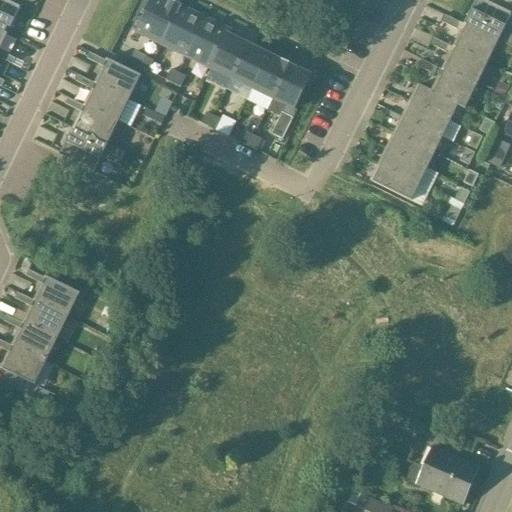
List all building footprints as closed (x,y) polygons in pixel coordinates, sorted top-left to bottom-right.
[(161,52),(179,10),(157,0),(153,0),(135,39),(161,52)] [(500,42),(511,48),(511,31),(505,29),(511,17),(476,0),(466,22),(464,25),(467,26),(468,25),(500,42)] [(0,29),(6,33),(8,29),(12,31),(19,15),(0,5),(0,29)] [(188,64),(206,23),(179,10),(161,52),(188,64)] [(458,30),(461,23),(445,15),(441,22),(458,30)] [(188,64),(210,75),(224,45),(230,34),(206,23),(188,64)] [(467,26),(456,48),(489,64),(500,42),(468,25),(467,26)] [(450,46),(434,38),(430,45),(447,53),(450,46)] [(228,89),(244,54),(224,45),(210,75),(208,80),(228,89)] [(489,64),(456,48),(445,71),(477,87),(489,64)] [(98,85),(129,100),(140,78),(141,76),(107,59),(106,61),(90,53),(87,59),(106,68),(98,85)] [(250,99),(266,65),(244,54),(228,89),(250,99)] [(439,68),(422,60),(419,68),(435,76),(439,68)] [(275,110),(291,76),(266,65),(250,99),(275,110)] [(166,81),(173,85),(179,74),(171,70),(166,81)] [(477,87),(445,71),(434,94),(459,106),(466,110),(477,87)] [(98,85),(79,75),(76,81),(92,89),(92,90),(94,91),(87,106),(86,107),(118,123),(129,100),(98,85)] [(295,120),(311,85),(291,76),(275,110),(295,120)] [(459,106),(434,94),(420,87),(412,102),(452,122),(459,106)] [(412,102),(405,118),(444,137),(452,122),(412,102)] [(118,123),(86,107),(75,130),(107,146),(119,123),(118,123)] [(503,135),(511,138),(511,112),(503,108),(496,125),(505,129),(503,135)] [(405,118),(397,134),(436,153),(444,137),(405,118)] [(107,146),(75,130),(74,132),(73,132),(69,141),(100,156),(102,151),(113,156),(116,150),(107,146)] [(243,143),(258,150),(264,138),(249,131),(243,143)] [(397,134),(389,150),(428,169),(436,153),(397,134)] [(498,140),(491,162),(505,166),(511,144),(498,140)] [(389,150),(381,166),(420,185),(428,169),(389,150)] [(420,185),(381,166),(373,182),(412,202),(420,185)] [(473,187),(479,176),(470,171),(464,183),(473,187)] [(464,205),(470,193),(461,188),(455,201),(464,205)] [(447,218),(455,223),(462,210),(453,206),(447,218)] [(69,318),(81,294),(46,277),(45,278),(29,270),(26,276),(43,284),(42,285),(44,286),(37,301),(36,302),(69,318)] [(36,302),(37,301),(34,300),(18,293),(18,294),(16,299),(31,307),(33,308),(26,323),(25,325),(58,341),(69,318),(36,302)] [(25,325),(26,323),(23,322),(23,323),(7,316),(4,321),(20,329),(20,330),(22,331),(15,346),(14,347),(47,363),(58,341),(25,325)] [(14,347),(15,346),(12,345),(12,346),(0,340),(0,347),(9,352),(11,354),(4,370),(7,371),(1,383),(34,399),(40,387),(36,386),(47,363),(14,347)] [(406,479),(462,504),(478,469),(433,449),(424,468),(413,464),(406,479)] [(361,479),(374,485),(378,475),(366,470),(361,479)] [(392,511),(394,508),(353,491),(348,503),(368,511),(392,511)]
